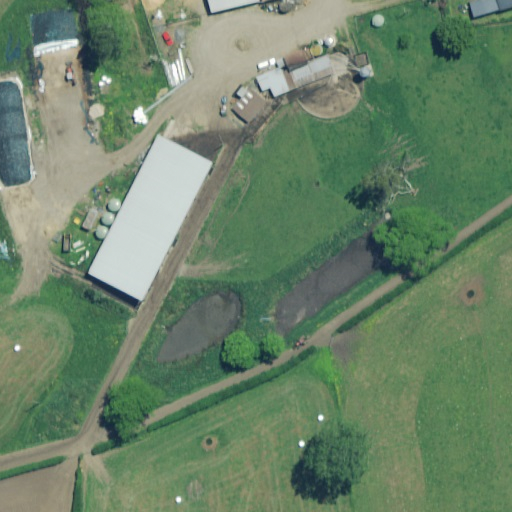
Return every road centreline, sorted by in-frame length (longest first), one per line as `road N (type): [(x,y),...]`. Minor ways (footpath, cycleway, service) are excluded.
road 1 (track): [(511,207),(323,341),(110,430),(0,458)]
road 2 (track): [(325,0),(110,430)]
